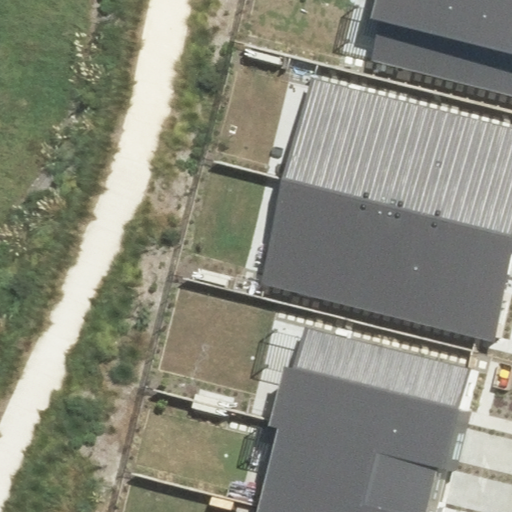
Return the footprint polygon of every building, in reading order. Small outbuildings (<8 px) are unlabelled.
[(370,66),(511,97),(511,0),(375,0),(370,21),(379,23),(370,66)] [(279,177),(511,231),(511,125),(303,75),(279,177)] [(254,284),(489,339),(511,242),(511,231),(279,177),(254,284)] [(279,428),(452,473),(480,369),(306,325),(295,369),(284,367),(269,425),(279,428)] [(260,502),(297,511),(441,511),(452,473),(279,428),(260,502)] [(257,511),(297,511),(260,502),(257,511)]
